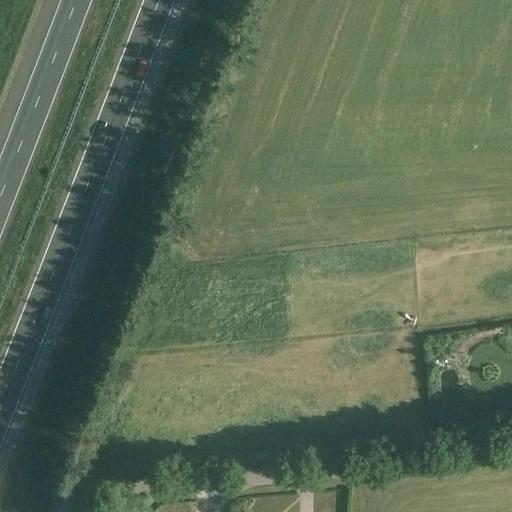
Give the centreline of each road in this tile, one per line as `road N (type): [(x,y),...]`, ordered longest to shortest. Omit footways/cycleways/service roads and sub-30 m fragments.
road 1 (motorway): [(0,414),(159,0)]
road 2 (unclassified): [(511,448),(299,475)]
road 3 (motorway): [(68,0),(0,177)]
